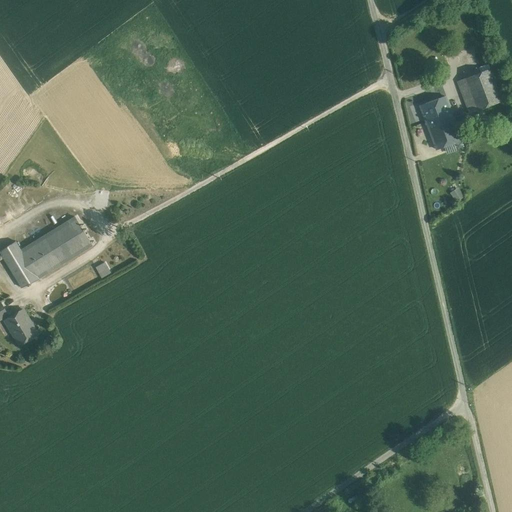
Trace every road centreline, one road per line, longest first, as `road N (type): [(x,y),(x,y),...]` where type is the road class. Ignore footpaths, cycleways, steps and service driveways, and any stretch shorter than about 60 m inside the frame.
road 1 (unclassified): [(372,0),(466,401)]
road 2 (unclassified): [(304,511),(466,401)]
